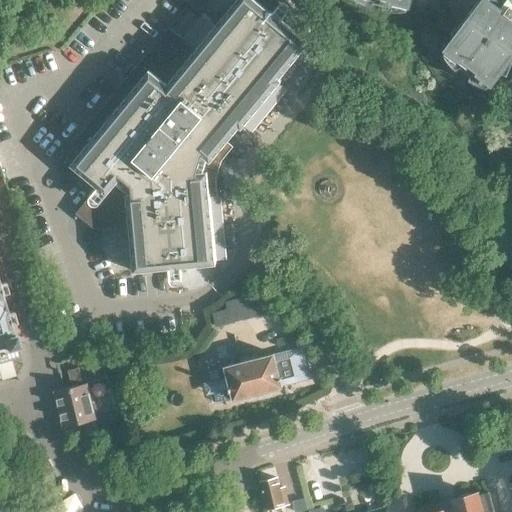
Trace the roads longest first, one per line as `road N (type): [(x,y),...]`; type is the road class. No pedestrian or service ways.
road 1 (unclassified): [(511,250),(402,122),(379,109),(314,106),(257,147),(240,185),(242,225),(312,310),(354,419)]
road 2 (secondary): [(95,511),(354,419)]
road 3 (residential): [(25,407),(40,384),(35,347),(0,230)]
road 4 (secondary): [(354,419),(511,377)]
road 5 (residential): [(93,511),(25,407)]
